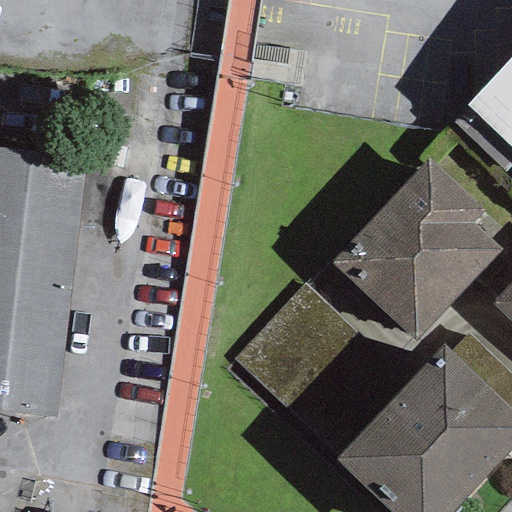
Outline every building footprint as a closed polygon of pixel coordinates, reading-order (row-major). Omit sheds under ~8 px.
[(511,55),(466,106),(511,148),(511,55)] [(0,410),(54,417),(83,158),(0,148),(0,410)] [(416,343),(503,252),(473,224),(484,212),(430,161),(332,263),(416,343)] [(301,421),(373,344),(307,283),(235,360),(301,421)] [(511,321),(511,288),(495,306),(511,321)] [(390,511),(454,511),(511,450),(511,377),(469,335),(450,352),(444,346),(337,460),(390,511)]
